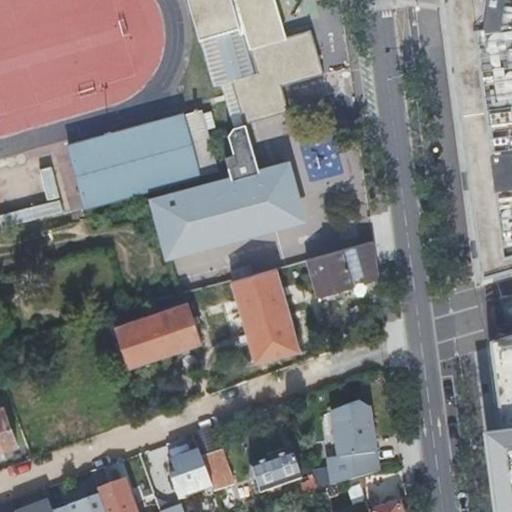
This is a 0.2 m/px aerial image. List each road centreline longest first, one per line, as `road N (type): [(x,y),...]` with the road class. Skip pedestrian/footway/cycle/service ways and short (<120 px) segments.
road 1 (residential): [(0,486),(423,342)]
road 2 (residential): [(381,0),(423,342)]
road 3 (residential): [(423,342),(444,511)]
